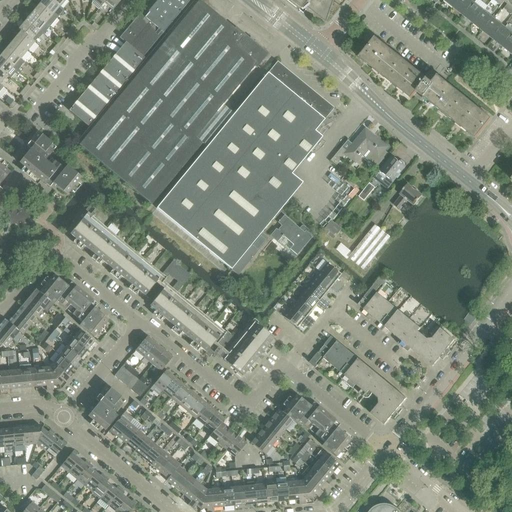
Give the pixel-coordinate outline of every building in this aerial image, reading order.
[(64,10),(60,7),(51,0),(42,0),(39,4),(57,19),(64,10)] [(143,58),(190,0),(159,0),(145,18),(140,14),(119,39),(125,44),(70,111),(88,126),(143,59),(143,58)] [(194,0),(89,127),(76,143),(151,205),(201,144),(195,138),(222,105),(256,65),(258,67),(268,55),(236,28),(234,30),(198,0),(194,0)] [(98,10),(104,3),(106,0),(92,0),(91,4),(98,10)] [(121,0),(106,0),(104,3),(113,10),(121,0)] [(289,0),(303,11),(306,7),(325,23),(333,0),(289,0)] [(443,0),(444,0),(454,8),(460,0),(443,0)] [(460,0),(454,8),(464,16),(474,3),(469,0),(460,0)] [(464,16),(474,24),(484,11),(474,3),(464,16)] [(39,4),(33,12),(50,27),(57,19),(39,4)] [(474,24),(483,32),(493,19),(484,11),(474,24)] [(33,12),(26,20),(43,35),(44,35),(50,27),(33,12)] [(483,32),(493,39),(503,27),(493,19),(483,32)] [(40,38),(43,35),(26,20),(18,29),(21,31),(35,42),(39,37),(40,38)] [(493,39),(503,47),(511,35),(511,33),(503,27),(493,39)] [(70,29),(65,35),(68,38),(73,32),(70,29)] [(28,51),(35,42),(21,31),(14,39),(28,51)] [(511,35),(503,47),(511,54),(511,35)] [(63,37),(56,46),(59,49),(66,40),(63,37)] [(492,119),(460,94),(439,78),(434,85),(428,80),(380,43),(380,42),(375,38),(360,58),(411,99),(414,96),(421,102),(424,98),(476,139),(492,119)] [(21,59),(28,51),(14,39),(7,47),(21,59)] [(25,62),(21,59),(7,47),(0,56),(21,73),(24,70),(21,67),(25,62)] [(18,77),(21,73),(0,56),(0,55),(0,69),(7,75),(11,79),(15,74),(18,77)] [(41,62),(38,65),(45,71),(48,67),(41,62)] [(206,148),(156,208),(231,270),(238,276),(268,238),(261,233),(279,211),(302,183),(291,174),(322,137),(315,131),(320,125),(322,122),(326,125),(331,123),(326,118),(334,108),(277,62),(206,148)] [(388,154),(384,151),(387,148),(366,130),(353,145),(348,141),(342,148),(342,147),(331,161),(336,165),(345,156),(355,164),(361,156),(376,168),(388,154)] [(21,160),(19,163),(36,177),(41,181),(49,188),(53,184),(57,188),(66,195),(70,190),(77,183),(81,178),(66,166),(64,169),(51,158),(48,162),(45,160),(56,147),(38,132),(26,146),(30,149),(29,151),(21,160)] [(393,156),(375,178),(388,188),(406,167),(405,166),(405,164),(402,161),(399,161),(393,156)] [(0,184),(10,173),(5,169),(0,164),(0,184)] [(370,182),(363,189),(369,195),(376,187),(370,182)] [(414,206),(422,197),(408,185),(400,194),(402,196),(394,206),(400,210),(408,201),(414,206)] [(80,221),(70,234),(79,242),(76,246),(80,249),(83,245),(94,254),(91,258),(99,264),(102,260),(113,269),(110,273),(117,279),(120,276),(131,285),(128,289),(136,295),(139,291),(145,296),(156,283),(161,277),(91,219),(96,212),(89,206),(83,213),(83,212),(77,219),(80,221)] [(296,256),(312,237),(306,232),(308,231),(304,227),(301,227),(299,229),(287,219),(287,220),(285,219),(280,219),(280,224),(282,225),(277,231),(276,229),(270,236),(277,242),(282,237),(283,238),(284,237),(293,245),(289,250),(296,256)] [(343,230),(335,223),(333,222),(324,232),(333,240),(343,230)] [(353,253),(348,258),(364,270),(390,237),(380,229),(375,225),(353,253)] [(320,251),(316,256),(321,259),(324,254),(320,251)] [(173,261),(161,277),(165,280),(169,275),(177,265),(173,261)] [(327,263),(319,272),(340,290),(343,286),(336,280),(341,275),(327,263)] [(179,266),(171,276),(176,280),(184,270),(179,266)] [(178,282),(173,287),(178,291),(191,276),(186,272),(178,282)] [(337,293),(340,290),(319,272),(312,281),(326,293),(330,288),(337,293)] [(54,275),(40,292),(39,293),(50,301),(54,304),(56,301),(82,322),(79,325),(93,337),(108,320),(94,308),(97,304),(71,283),(68,286),(54,275)] [(444,353),(455,340),(441,329),(433,338),(427,339),(418,331),(421,329),(378,293),(386,283),(379,278),(357,305),(385,327),(385,328),(386,328),(406,345),(407,346),(407,345),(433,367),(444,354),(444,353)] [(322,298),(326,293),(312,281),(305,290),(326,307),(329,303),(322,298)] [(159,285),(148,298),(153,302),(149,306),(155,311),(159,314),(156,317),(160,321),(163,317),(174,326),(171,330),(178,336),(182,332),(193,341),(189,345),(197,351),(200,347),(201,349),(206,352),(212,345),(222,333),(161,283),(159,285)] [(36,289),(29,298),(43,309),(50,301),(39,293),(40,292),(36,289)] [(322,311),(326,307),(305,290),(297,299),(311,310),(315,305),(322,311)] [(29,298),(22,306),(36,318),(43,309),(29,298)] [(307,315),(311,310),(297,299),(290,308),(311,325),(314,321),(307,315)] [(22,306),(15,314),(29,326),(36,318),(22,306)] [(308,329),(311,325),(290,308),(283,317),(297,328),(301,323),(308,329)] [(58,313),(54,318),(58,322),(62,317),(58,313)] [(15,314),(8,323),(19,331),(19,332),(22,335),(29,326),(15,314)] [(5,319),(0,325),(0,329),(12,340),(19,332),(19,331),(8,323),(5,319)] [(222,333),(212,345),(214,347),(213,352),(214,352),(221,358),(223,360),(242,376),(247,370),(251,373),(257,365),(253,362),(258,357),(259,356),(260,354),(262,352),(266,355),(272,347),(269,344),(273,338),(263,330),(254,322),(238,341),(227,331),(226,333),(224,331),(222,333)] [(70,336),(73,338),(87,350),(94,342),(80,330),(77,328),(70,336)] [(0,344),(5,348),(12,340),(0,329),(0,344)] [(44,330),(40,335),(44,339),(49,333),(44,330)] [(41,343),(44,339),(40,335),(36,339),(41,343)] [(51,343),(55,338),(51,335),(47,340),(51,343)] [(135,351),(143,358),(155,344),(147,336),(135,351)] [(331,336),(309,363),(316,368),(318,365),(316,364),(322,357),(324,358),(345,376),(344,376),(342,379),(353,388),(355,385),(366,393),(367,394),(369,391),(378,398),(379,404),(371,414),(385,425),(395,412),(396,412),(407,399),(335,340),(331,336)] [(73,338),(66,347),(80,359),(87,350),(73,338)] [(164,350),(155,344),(143,358),(152,365),(164,350)] [(66,347),(59,355),(73,367),(80,359),(66,347)] [(172,358),(164,350),(152,365),(160,372),(172,358)] [(59,355),(52,363),(66,375),(67,375),(73,367),(59,355)] [(52,363),(49,367),(59,385),(62,380),(66,383),(70,378),(67,375),(66,375),(52,363)] [(19,366),(19,370),(21,388),(32,387),(30,369),(30,365),(19,366)] [(114,376),(119,380),(127,370),(126,369),(122,366),(114,376)] [(35,387),(46,386),(45,367),(34,369),(35,387)] [(49,367),(45,367),(46,386),(47,391),(53,390),(53,385),(59,385),(49,367)] [(10,389),(21,388),(19,370),(9,371),(10,389)] [(119,380),(123,384),(131,374),(131,373),(127,370),(119,380)] [(159,395),(162,392),(174,377),(165,370),(154,385),(150,389),(153,392),(154,391),(159,395)] [(0,390),(10,389),(9,371),(0,371),(0,390)] [(128,388),(136,378),(131,374),(123,384),(128,388)] [(182,384),(174,377),(162,392),(171,399),(182,384)] [(130,389),(135,393),(143,384),(139,380),(138,380),(130,389)] [(148,387),(143,384),(135,393),(140,397),(148,387)] [(191,391),(182,384),(171,399),(179,405),(191,391)] [(114,414),(125,401),(106,385),(95,399),(99,402),(88,416),(105,431),(117,416),(114,414)] [(199,398),(191,391),(179,405),(187,412),(199,398)] [(296,395),(282,412),(292,421),(296,424),(298,421),(324,442),(322,445),(336,457),(350,440),(336,428),(340,424),(313,402),(310,406),(296,395)] [(207,405),(199,398),(187,412),(196,419),(207,405)] [(216,412),(207,405),(196,419),(204,426),(216,412)] [(286,429),(292,421),(282,412),(278,409),(271,417),(286,429)] [(142,416),(146,420),(150,415),(146,411),(142,416)] [(204,426),(212,433),(221,422),(221,423),(224,419),(216,412),(204,426)] [(155,419),(150,415),(146,420),(151,423),(155,419)] [(109,431),(117,438),(129,423),(121,416),(109,431)] [(279,438),(286,429),(271,417),(264,426),(279,438)] [(209,436),(217,443),(229,429),(221,423),(221,422),(212,433),(209,436)] [(137,430),(129,423),(117,438),(126,445),(137,430)] [(28,428),(22,428),(24,445),(36,444),(41,428),(33,429),(33,424),(28,425),(28,428)] [(158,429),(163,433),(167,429),(162,425),(158,429)] [(8,429),(2,430),(4,447),(14,446),(12,426),(7,426),(8,429)] [(17,426),(12,426),(14,446),(24,445),(22,428),(17,429),(17,426)] [(272,446),(279,438),(264,426),(258,434),(272,446)] [(47,433),(41,428),(36,444),(46,452),(57,439),(52,435),(54,433),(50,429),(47,433)] [(172,432),(167,429),(163,433),(168,437),(172,432)] [(217,443),(226,450),(238,436),(229,429),(217,443)] [(146,437),(137,430),(126,445),(134,452),(146,437)] [(265,455),(272,446),(258,434),(250,443),(265,455)] [(246,443),(238,436),(226,450),(234,457),(246,443)] [(154,444),(146,437),(134,452),(142,458),(154,444)] [(175,443),(180,447),(183,442),(179,438),(175,443)] [(61,442),(57,439),(46,452),(54,459),(67,443),(63,440),(61,442)] [(188,446),(183,442),(180,447),(184,451),(188,446)] [(295,443),(291,448),(296,452),(300,447),(295,443)] [(162,451),(154,444),(142,458),(151,465),(162,451)] [(303,456),(307,452),(302,448),(299,453),(303,456)] [(60,466),(68,473),(79,460),(75,456),(77,454),(73,451),(60,466)] [(171,458),(162,451),(151,465),(159,472),(171,458)] [(325,452),(318,461),(332,473),(339,464),(325,452)] [(191,458),(195,462),(199,458),(194,454),(191,458)] [(299,467),(303,462),(296,457),(292,461),(299,467)] [(179,465),(171,458),(159,472),(167,479),(177,466),(178,467),(179,465)] [(204,462),(199,458),(195,462),(200,466),(204,462)] [(84,463),(79,460),(68,473),(76,480),(89,464),(86,461),(84,463)] [(325,481),(332,473),(318,461),(311,469),(325,481)] [(93,467),(89,464),(76,480),(84,486),(95,473),(91,469),(93,467)] [(39,466),(37,470),(31,476),(36,480),(44,470),(39,466)] [(178,467),(177,466),(167,479),(166,481),(174,488),(186,473),(178,467)] [(318,489),(319,489),(325,481),(311,469),(304,478),(318,489)] [(99,476),(95,473),(84,486),(92,493),(105,477),(101,474),(99,476)] [(194,480),(186,473),(174,488),(183,495),(194,480)] [(196,481),(194,480),(183,495),(191,501),(203,487),(201,486),(205,481),(200,476),(196,481)] [(108,480),(105,477),(92,493),(100,499),(111,486),(107,482),(108,480)] [(275,479),(276,484),(277,502),(288,501),(286,483),(286,478),(275,479)] [(322,492),(319,489),(318,489),(304,478),(302,481),(311,499),(314,494),(318,497),(322,492)] [(302,481),(297,482),(299,500),(298,500),(299,505),(307,504),(313,504),(311,499),(302,481)] [(297,482),(286,483),(288,501),(298,500),(299,500),(297,482)] [(266,503),(277,502),(276,484),(265,485),(266,503)] [(51,498),(55,493),(45,485),(41,490),(51,498)] [(256,504),(266,503),(265,485),(254,486),(256,504)] [(111,486),(100,499),(97,503),(105,509),(108,506),(121,490),(117,487),(115,489),(111,486)] [(245,505),(256,504),(254,486),(243,487),(245,505)] [(196,511),(199,511),(200,509),(206,490),(203,487),(191,501),(188,505),(196,511)] [(234,506),(245,505),(243,487),(232,488),(234,506)] [(223,507),(234,506),(232,488),(222,489),(223,507)] [(222,489),(211,490),(213,508),(223,507),(222,489)] [(124,493),(121,490),(108,506),(116,511),(127,499),(122,495),(124,493)] [(211,490),(206,490),(200,509),(206,509),(206,511),(213,511),(213,508),(211,490)] [(61,498),(55,493),(51,498),(57,503),(61,498)] [(116,511),(115,511),(129,511),(131,510),(137,503),(133,500),(131,502),(127,499),(116,511)] [(36,511),(39,508),(31,502),(22,511),(36,511)]
